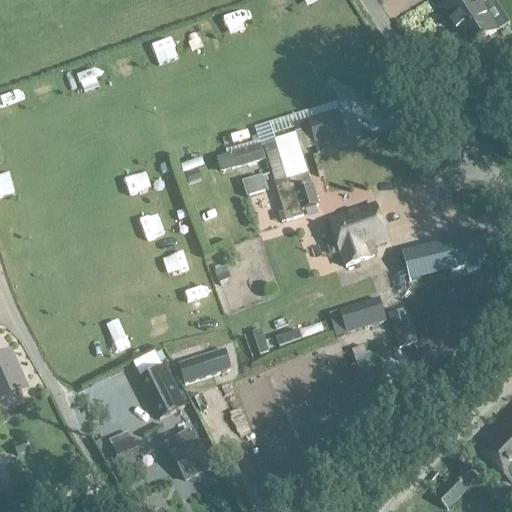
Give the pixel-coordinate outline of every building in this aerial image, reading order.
[(441,10),(468,52),(476,47),(478,50),(490,43),(488,39),(496,34),(474,0),(454,0),(455,2),(441,10)] [(290,118),(292,125),(295,135),(308,130),(314,150),(316,149),(347,140),(339,111),(336,104),(290,118)] [(161,125),(168,142),(185,137),(178,119),(161,125)] [(300,154),(295,136),(275,142),(275,144),(264,148),(283,214),(278,216),(281,225),(304,219),(302,213),(307,212),(319,208),(312,185),(311,186),(301,153),(300,154)] [(221,175),(266,162),(261,147),(217,159),(221,175)] [(198,173),(185,177),(189,186),(201,182),(198,173)] [(247,200),(266,194),(262,179),(242,185),(247,200)] [(361,246),(367,262),(375,260),(371,249),(388,242),(376,208),(362,213),(366,223),(359,226),(363,236),(353,240),(356,247),(361,246)] [(333,258),(340,255),(345,270),(367,262),(361,246),(356,247),(353,240),(363,236),(359,226),(366,223),(362,213),(329,225),(334,238),(327,240),(326,244),(329,254),(333,258)] [(229,242),(225,224),(211,227),(210,219),(201,220),(207,246),(229,242)] [(482,234),(403,255),(411,285),(490,265),(482,234)] [(218,285),(231,281),(227,269),(214,273),(218,285)] [(347,337),(386,324),(378,302),(339,314),(347,337)] [(387,319),(395,340),(411,335),(404,314),(387,319)] [(225,352),(204,358),(178,366),(185,387),(231,372),(225,352)] [(10,354),(0,358),(0,404),(27,392),(10,354)] [(140,382),(160,423),(188,410),(167,368),(140,382)] [(511,415),(477,450),(511,484),(511,415)] [(139,456),(128,433),(106,443),(128,490),(145,482),(134,459),(139,456)] [(165,452),(186,495),(216,480),(196,437),(165,452)] [(26,444),(14,449),(18,459),(31,454),(26,444)] [(447,511),(448,511),(475,486),(462,472),(435,498),(447,511)]
